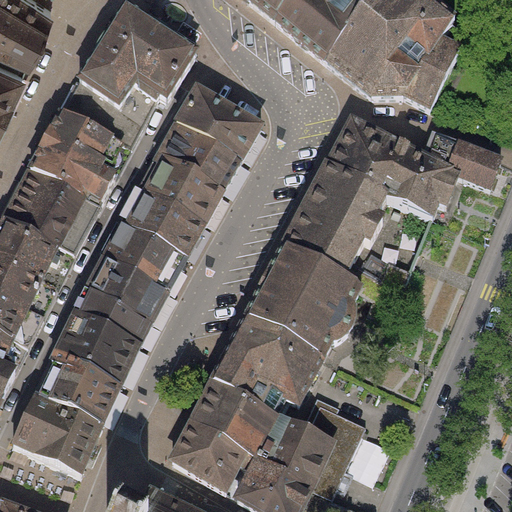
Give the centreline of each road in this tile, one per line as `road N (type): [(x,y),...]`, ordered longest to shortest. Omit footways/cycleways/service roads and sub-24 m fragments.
road 1 (residential): [(115,464),(285,142),(285,115),(199,0)]
road 2 (secondary): [(405,511),(511,262)]
